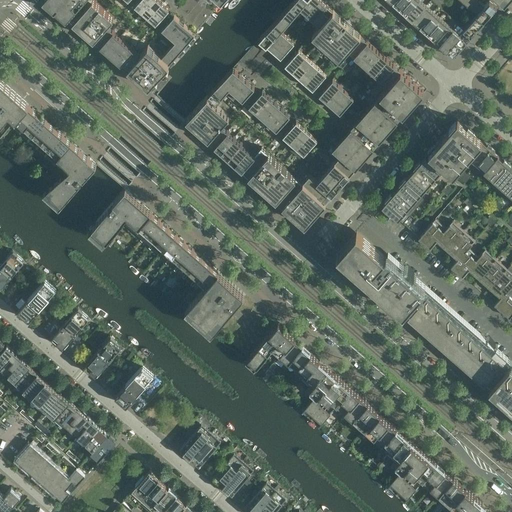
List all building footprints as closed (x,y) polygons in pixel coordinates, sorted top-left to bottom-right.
[(114,17),(94,0),(48,0),(56,6),(94,39),(107,24),(114,17)] [(142,12),(152,0),(139,0),(135,5),(142,12)] [(149,18),(163,3),(159,0),(152,0),(142,12),(149,18)] [(342,56),(348,49),(350,51),(388,84),(374,100),(397,120),(424,89),(322,0),(295,0),(263,35),(261,38),(259,40),(267,46),(268,45),(267,45),(281,30),(301,8),(312,18),(320,25),(312,34),(334,52),(336,50),(342,56)] [(390,0),(454,56),(497,6),(490,0),(489,0),(485,5),(479,0),(390,0)] [(156,24),(169,9),(163,3),(149,18),(156,24)] [(193,32),(188,27),(174,15),(168,22),(189,41),(196,33),(193,32)] [(189,41),(168,22),(162,29),(175,41),(181,46),(183,48),(189,41)] [(101,45),(114,30),(107,24),(94,39),(101,45)] [(108,51),(121,36),(114,30),(101,45),(108,51)] [(274,51),(288,36),(281,30),(267,45),(268,45),(274,51)] [(114,57),(127,42),(121,36),(108,51),(114,57)] [(281,57),(295,42),(288,36),(274,51),(281,57)] [(170,63),(179,52),(177,50),(181,46),(175,41),(162,56),(170,63)] [(121,63),(134,48),(127,42),(114,57),(121,63)] [(170,63),(162,56),(148,45),(141,53),(141,54),(128,69),(149,87),(170,63)] [(128,69),(141,54),(141,53),(134,48),(121,63),(128,69)] [(292,70),(306,55),(299,49),(285,64),(292,70)] [(299,77),(313,61),(306,55),(292,70),(299,77)] [(306,83),(320,67),(313,61),(299,77),(306,83)] [(313,89),(327,73),(320,67),(306,83),(313,89)] [(332,194),(317,181),(309,174),(302,182),(262,146),(255,154),(222,125),(229,116),(216,104),(230,89),(241,75),(233,68),(186,120),(305,225),(332,194)] [(236,94),(248,81),(241,75),(230,89),(236,94)] [(29,104),(0,78),(0,124),(10,113),(15,119),(16,119),(29,104)] [(326,100),(340,85),(333,79),(319,94),(326,100)] [(243,101),(255,87),(248,81),(236,94),(243,101)] [(333,107),(347,91),(340,85),(326,100),(333,107)] [(256,112),(270,96),(263,90),(249,106),(256,112)] [(340,113),(354,97),(347,91),(333,107),(340,113)] [(263,118),(276,103),(270,96),(256,112),(263,118)] [(397,120),(374,100),(368,107),(391,127),(397,120)] [(270,124),(283,109),(276,103),(263,118),(270,124)] [(24,127),(37,112),(29,105),(29,104),(16,119),(24,127)] [(391,127),(368,107),(362,114),(385,134),(391,127)] [(277,130),(290,115),(283,109),(270,124),(277,130)] [(33,134),(46,119),(37,112),(24,127),(33,134)] [(385,134),(362,114),(356,121),(379,141),(385,134)] [(41,141),(54,126),(46,119),(33,134),(41,141)] [(468,157),(483,141),(474,133),(475,132),(468,126),(467,127),(458,119),(436,143),(436,144),(434,143),(428,150),(429,151),(428,152),(453,174),(468,157)] [(287,146),(304,126),(297,120),(285,133),(284,135),(280,139),(287,146)] [(356,167),(379,141),(356,121),(333,147),(341,154),(356,167)] [(49,149),(62,134),(54,126),(41,141),(49,149)] [(294,152),(311,133),(304,126),(287,146),(294,152)] [(305,153),(318,139),(311,133),(294,152),(301,158),(305,153)] [(66,163),(79,148),(62,134),(49,149),(66,163)] [(476,164),(491,146),(488,143),(487,144),(483,141),(468,157),(476,164)] [(484,171),(498,155),(494,151),(495,149),(491,146),(476,164),(484,171)] [(84,179),(97,164),(79,148),(66,163),(70,167),(67,171),(44,192),(60,206),(83,179),(84,179)] [(356,167),(341,154),(335,161),(350,174),(356,167)] [(492,178),(508,160),(504,157),(503,159),(498,155),(484,171),(492,178)] [(420,159),(417,163),(434,178),(442,170),(426,156),(421,160),(420,159)] [(500,185),(511,171),(511,166),(510,165),(511,164),(508,160),(492,178),(500,185)] [(350,174),(335,161),(329,167),(344,181),(350,174)] [(434,178),(417,163),(414,167),(415,168),(411,172),(427,186),(434,178)] [(344,181),(329,167),(323,174),(338,187),(344,181)] [(462,180),(467,174),(464,171),(459,177),(462,180)] [(508,192),(511,188),(511,171),(500,185),(508,192)] [(427,186),(411,172),(407,177),(406,176),(402,179),(420,195),(427,186)] [(338,187),(323,174),(317,181),(332,194),(338,187)] [(471,177),(467,174),(462,180),(465,183),(471,177)] [(420,195),(402,179),(399,183),(401,184),(397,189),(413,203),(420,195)] [(447,184),(444,187),(450,192),(453,189),(447,184)] [(478,194),(483,188),(480,185),(475,191),(478,194)] [(450,192),(444,187),(442,191),(447,196),(450,192)] [(487,191),(483,188),(478,194),(482,197),(487,191)] [(139,226),(151,212),(125,189),(113,203),(95,223),(93,227),(107,239),(127,216),(139,226)] [(413,203),(397,189),(393,193),(392,192),(388,196),(406,211),(413,203)] [(406,211),(388,196),(385,199),(386,200),(382,205),(393,215),(392,216),(396,220),(397,218),(398,219),(406,211)] [(467,204),(472,199),(469,196),(464,202),(467,204)] [(471,207),(476,201),(472,199),(467,204),(471,207)] [(495,208),(500,202),(496,199),(491,205),(495,208)] [(433,200),(430,203),(436,208),(439,205),(433,200)] [(503,205),(500,202),(495,208),(498,211),(503,205)] [(436,208),(430,203),(427,207),(433,212),(436,208)] [(147,233),(160,219),(151,212),(139,226),(147,233)] [(489,223),(494,218),(491,215),(486,221),(489,223)] [(419,216),(416,220),(422,225),(425,221),(419,216)] [(430,247),(453,220),(446,227),(436,218),(419,237),(430,247)] [(492,226),(497,220),(494,218),(489,223),(492,226)] [(156,241),(168,227),(160,219),(147,233),(156,241)] [(422,225),(416,220),(413,223),(419,228),(422,225)] [(447,249),(464,230),(453,220),(430,247),(430,248),(437,240),(447,249)] [(164,248),(177,234),(168,227),(156,241),(164,248)] [(511,362),(430,290),(386,255),(359,232),(357,230),(337,253),(403,311),(406,308),(410,312),(408,315),(485,382),(487,380),(491,383),(489,386),(511,406),(511,362)] [(451,266),(475,239),(464,230),(447,249),(457,258),(451,266)] [(172,256),(185,241),(177,234),(164,248),(172,256)] [(462,276),(486,249),(485,248),(479,256),(469,247),(475,240),(475,239),(451,266),(462,276)] [(181,263),(193,249),(185,241),(172,256),(181,263)] [(3,284),(24,260),(17,254),(13,250),(11,249),(7,254),(8,255),(0,264),(0,289),(4,285),(3,284)] [(189,270),(202,256),(193,249),(181,263),(189,270)] [(479,278),(497,258),(486,249),(462,276),(463,276),(469,269),(479,278)] [(198,278),(210,264),(202,256),(189,270),(198,278)] [(490,287),(507,268),(497,258),(479,278),(490,287)] [(206,285),(218,271),(210,264),(198,278),(206,285)] [(495,304),(511,284),(511,271),(507,268),(490,287),(501,296),(494,304),(495,304)] [(217,325),(245,294),(218,271),(206,285),(185,308),(212,331),(217,325)] [(29,320),(57,288),(45,278),(18,310),(29,320)] [(510,317),(511,314),(511,284),(495,304),(506,314),(510,317)] [(68,341),(81,327),(89,317),(82,311),(78,307),(76,306),(72,311),(73,312),(52,336),(64,347),(69,342),(68,341)] [(272,348),(287,331),(278,323),(245,361),(254,369),(273,348),(272,348)] [(280,355),(295,338),(287,331),(272,348),(273,348),(280,355)] [(100,369),(113,355),(121,346),(114,340),(115,339),(110,335),(110,336),(109,335),(104,340),(106,341),(84,365),(97,376),(102,370),(100,369)] [(288,362),(303,345),(295,338),(280,355),(288,362)] [(0,367),(0,368),(15,352),(7,345),(0,352),(0,367)] [(296,369),(311,352),(303,345),(288,362),(289,362),(296,368),(296,369)] [(8,375),(23,359),(15,352),(0,368),(8,375)] [(311,418),(344,381),(311,352),(296,369),(312,383),(310,385),(311,385),(310,386),(318,393),(314,397),(302,411),(311,418)] [(16,382),(30,365),(23,359),(8,375),(16,382)] [(127,405),(154,374),(143,364),(115,395),(127,405)] [(23,388),(38,372),(30,365),(16,382),(23,388)] [(31,395),(46,379),(38,372),(23,388),(31,395)] [(39,402),(54,386),(46,379),(31,395),(39,402)] [(337,404),(352,388),(344,381),(311,418),(319,426),(322,423),(337,405),(337,404)] [(47,409),(62,393),(54,386),(39,402),(47,409)] [(345,412),(360,395),(352,388),(337,404),(337,405),(345,412)] [(55,416),(69,400),(62,393),(47,409),(55,416)] [(13,401),(7,395),(4,398),(10,404),(13,401)] [(353,419),(368,402),(360,395),(345,412),(353,419)] [(62,423),(77,406),(69,400),(55,416),(62,423)] [(19,406),(13,401),(10,404),(16,409),(19,406)] [(361,426),(376,409),(368,402),(353,419),(361,426)] [(9,408),(3,403),(1,406),(7,411),(9,408)] [(70,429),(85,413),(77,406),(62,423),(70,429)] [(28,414),(23,409),(20,412),(26,417),(28,414)] [(365,430),(380,413),(376,409),(361,426),(365,430)] [(78,436),(92,420),(85,413),(70,429),(78,436)] [(374,437),(389,420),(380,413),(365,430),(374,437)] [(34,420),(28,414),(26,417),(32,422),(34,420)] [(85,443),(100,426),(92,420),(78,436),(85,443)] [(382,444),(397,427),(389,420),(374,437),(382,444)] [(44,428),(38,423),(36,426),(42,431),(44,428)] [(190,457),(211,433),(202,424),(180,449),(190,457)] [(93,450),(108,433),(100,426),(85,443),(93,449),(93,450)] [(396,493),(429,456),(397,427),(382,444),(398,458),(396,460),(397,461),(396,462),(403,468),(399,472),(388,486),(396,493)] [(50,433),(44,428),(42,431),(47,436),(50,433)] [(99,459),(116,440),(108,433),(93,450),(93,449),(91,452),(93,454),(99,459)] [(199,466),(221,441),(211,433),(190,457),(199,466)] [(45,439),(39,434),(36,437),(42,442),(45,439)] [(59,442),(54,436),(51,439),(57,445),(59,442)] [(54,447),(48,442),(46,445),(52,450),(54,447)] [(65,447),(59,442),(57,445),(63,450),(65,447)] [(24,466),(39,450),(31,443),(16,459),(24,466)] [(60,453),(54,447),(52,450),(58,456),(60,453)] [(32,473),(46,456),(39,450),(24,466),(32,473)] [(75,455),(69,450),(66,453),(72,458),(75,455)] [(94,466),(88,461),(93,454),(91,452),(80,464),(88,472),(94,466)] [(222,486),(244,461),(234,453),(213,477),(222,486)] [(81,460),(75,455),(72,458),(78,463),(81,460)] [(39,480),(54,463),(46,456),(32,473),(39,480)] [(70,461),(64,456),(61,459),(67,464),(70,461)] [(422,480),(437,463),(429,456),(396,493),(405,501),(423,480),(422,480)] [(76,466),(70,461),(67,464),(73,469),(76,466)] [(232,494),(254,470),(244,461),(222,486),(232,494)] [(47,486),(62,470),(54,463),(39,480),(47,486)] [(431,487),(445,470),(437,463),(422,480),(423,480),(430,486),(431,487)] [(67,488),(73,481),(77,484),(86,475),(77,467),(69,476),(69,477),(55,493),(63,500),(71,492),(67,488)] [(69,477),(69,476),(62,470),(47,486),(55,493),(69,477)] [(151,507),(168,487),(150,470),(144,476),(143,475),(136,483),(137,484),(126,496),(136,505),(142,499),(151,507)] [(439,494),(454,477),(445,470),(431,487),(439,494)] [(447,501),(462,484),(454,477),(439,494),(447,501)] [(251,511),(257,511),(277,490),(267,481),(245,506),(251,511)] [(451,505),(466,488),(462,484),(447,501),(451,505)] [(0,508),(4,511),(6,511),(22,495),(16,490),(15,490),(12,488),(12,487),(12,486),(5,494),(0,491),(0,490),(0,508)] [(156,511),(161,511),(177,494),(168,487),(151,507),(156,511)] [(459,511),(474,495),(466,488),(451,505),(459,511)] [(274,511),(286,498),(277,490),(257,511),(274,511)] [(177,511),(186,502),(177,494),(161,511),(177,511)] [(493,511),(474,495),(459,511),(493,511)] [(193,511),(195,510),(186,502),(177,511),(193,511)]
